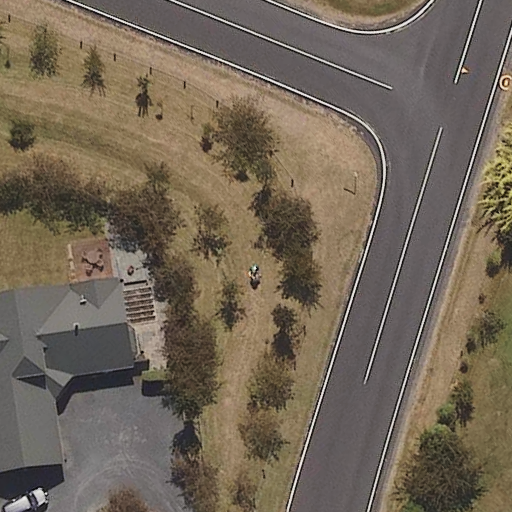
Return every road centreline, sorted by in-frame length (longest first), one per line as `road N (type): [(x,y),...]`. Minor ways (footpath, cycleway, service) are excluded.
road 1 (residential): [(326,511),(447,107)]
road 2 (residential): [(179,0),(447,107)]
